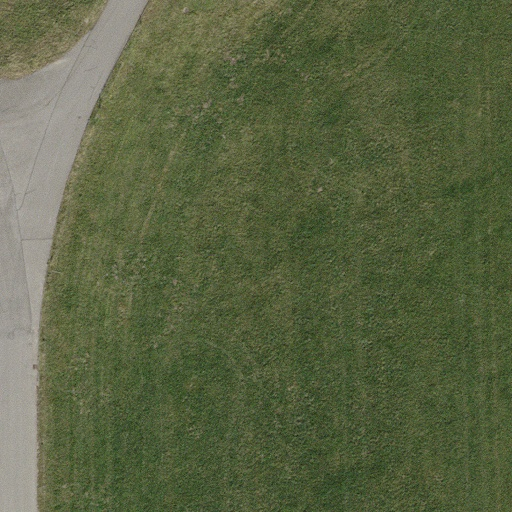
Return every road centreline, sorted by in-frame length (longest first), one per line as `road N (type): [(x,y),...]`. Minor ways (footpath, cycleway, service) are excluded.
road 1 (unclassified): [(13,511),(11,330),(0,252)]
road 2 (unclassified): [(130,0),(83,74),(0,137)]
